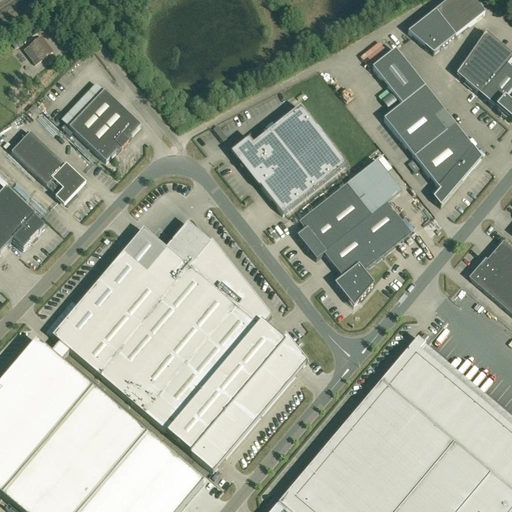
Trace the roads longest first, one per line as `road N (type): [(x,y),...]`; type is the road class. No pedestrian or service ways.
road 1 (unclassified): [(354,363),(201,176),(181,163),(153,171),(0,333)]
road 2 (unclassified): [(511,177),(354,363)]
road 3 (unclassified): [(354,363),(228,511)]
road 4 (unknown): [(511,172),(406,51)]
road 5 (unknown): [(419,286),(511,372)]
